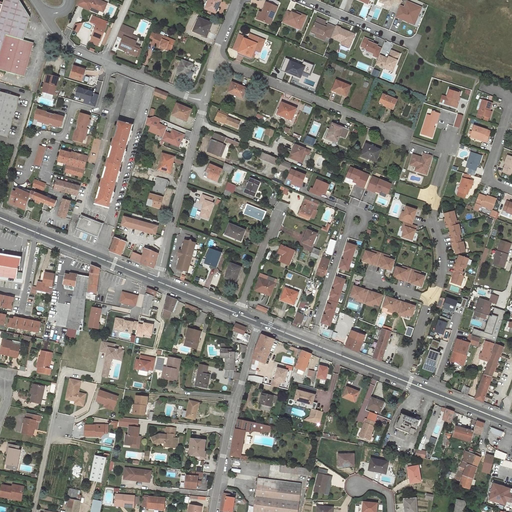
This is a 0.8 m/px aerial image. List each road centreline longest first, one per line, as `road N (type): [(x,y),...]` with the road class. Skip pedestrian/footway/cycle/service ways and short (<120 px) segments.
road 1 (residential): [(400,378),(443,270),(434,198),(452,132)]
road 2 (residential): [(397,134),(214,58)]
road 3 (residential): [(212,511),(258,321)]
road 4 (residential): [(156,280),(204,101)]
road 5 (residential): [(20,178),(38,138),(64,139),(75,105),(97,111),(111,65)]
road 6 (primary): [(0,216),(156,280)]
road 7 (primary): [(258,321),(400,378)]
road 8 (unknown): [(111,212),(88,197),(126,80)]
road 9 (residential): [(511,190),(485,180),(511,97),(485,88)]
road 10 (unknown): [(147,91),(111,212)]
road 11 (primary): [(400,378),(511,423)]
